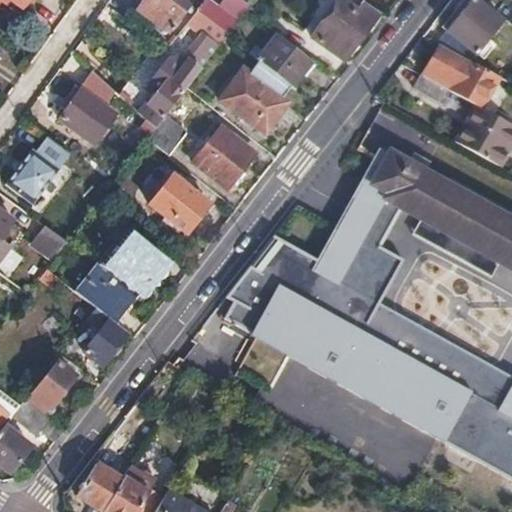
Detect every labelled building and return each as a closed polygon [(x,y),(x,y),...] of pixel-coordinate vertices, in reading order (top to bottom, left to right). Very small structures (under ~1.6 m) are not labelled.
[(7,0),(20,9),(25,0),(7,0)] [(187,4),(182,0),(146,0),(139,10),(167,31),(187,4)] [(212,0),(206,0),(198,12),(227,33),(246,9),(247,8),(236,0),(222,0),(219,5),(212,0)] [(379,12),(363,0),(355,11),(340,0),(339,0),(312,36),(344,61),(379,12)] [(474,0),(473,0),(448,32),(475,53),(476,51),(486,58),(494,48),(486,40),(501,21),(474,0)] [(502,0),(494,10),(509,22),(511,24),(511,1),(509,6),(502,0)] [(157,90),(139,113),(156,128),(164,116),(188,86),(226,35),(227,33),(198,12),(197,11),(188,21),(206,35),(186,60),(180,56),(167,60),(152,79),(149,83),(157,90)] [(511,24),(509,22),(501,32),(511,40),(511,24)] [(256,61),(288,86),(292,88),(301,75),(296,70),(307,55),(278,34),(256,61)] [(424,77),(448,90),(475,105),(479,107),(482,109),(499,77),(475,64),(474,68),(439,49),(424,77)] [(314,60),(307,55),(296,70),(301,75),(314,60)] [(256,61),(254,59),(245,72),(241,69),(220,99),(265,130),(286,100),(281,96),(288,86),(256,61)] [(424,77),(420,74),(413,87),(441,102),(448,90),(424,77)] [(81,89),(59,120),(91,142),(113,111),(108,108),(117,94),(100,80),(95,75),(84,91),(81,89)] [(475,105),(465,124),(469,126),(475,114),(479,107),(475,105)] [(475,114),(511,133),(511,124),(482,109),(479,107),(475,114)] [(465,124),(455,142),(499,166),(511,141),(511,133),(475,114),(469,126),(465,124)] [(164,116),(156,128),(148,138),(170,155),(185,134),(164,116)] [(221,127),(194,160),(226,187),(253,153),(221,127)] [(69,153),(45,137),(34,152),(31,150),(7,185),(34,204),(69,153)] [(511,220),(389,154),(377,148),(370,160),(336,224),(315,262),(275,241),(253,274),(247,269),(227,299),(234,304),(219,326),(252,343),(237,371),(272,390),(287,362),(511,482),(511,382),(375,309),(400,262),(377,250),(396,214),(416,225),(496,267),(511,275),(511,220)] [(174,173),(150,204),(186,233),(209,202),(174,173)] [(0,210),(0,235),(13,219),(0,210)] [(67,241),(45,225),(37,236),(59,251),(67,241)] [(496,267),(416,225),(410,235),(490,278),(496,267)] [(59,251),(37,236),(33,241),(55,257),(59,251)] [(0,240),(0,252),(3,254),(9,247),(0,240)] [(131,243),(109,270),(135,292),(138,293),(159,266),(131,243)] [(74,291),(94,307),(113,320),(135,292),(109,270),(97,262),(74,291)] [(44,271),(38,279),(52,289),(59,279),(46,269),(44,271)] [(94,307),(86,317),(95,324),(86,336),(92,341),(83,353),(99,366),(127,331),(113,320),(94,307)] [(26,402),(36,410),(42,415),(49,406),(72,376),(57,364),(26,402)] [(0,393),(0,412),(5,416),(8,419),(11,416),(18,407),(0,393)] [(41,431),(54,442),(63,431),(42,415),(36,410),(26,402),(24,400),(18,407),(11,416),(36,435),(41,431)] [(3,426),(0,430),(0,464),(8,471),(28,446),(3,426)] [(77,495),(101,510),(121,481),(95,466),(77,495)] [(121,481),(101,510),(104,511),(155,511),(165,498),(151,490),(148,494),(135,485),(142,474),(129,467),(121,481)] [(155,483),(142,474),(135,485),(148,494),(151,490),(155,483)] [(165,498),(155,511),(202,511),(169,491),(165,498)]
